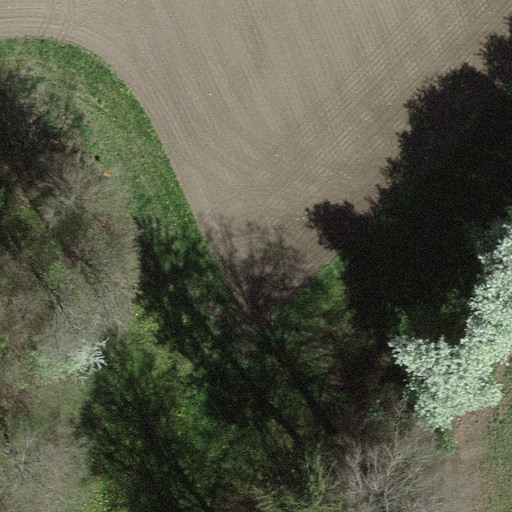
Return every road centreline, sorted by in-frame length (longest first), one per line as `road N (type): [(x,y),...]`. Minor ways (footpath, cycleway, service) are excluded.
road 1 (track): [(240,511),(459,166),(511,119)]
road 2 (track): [(167,511),(137,222),(61,73)]
